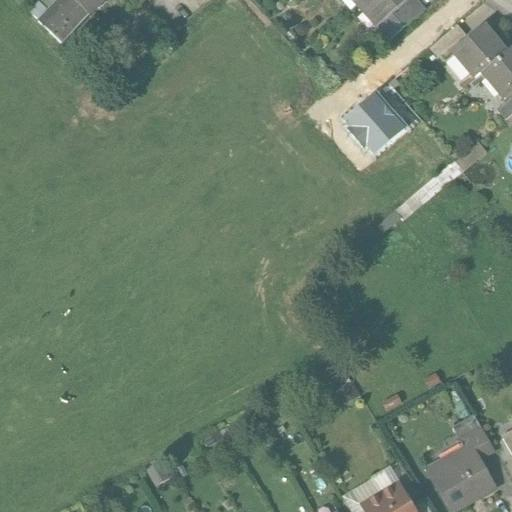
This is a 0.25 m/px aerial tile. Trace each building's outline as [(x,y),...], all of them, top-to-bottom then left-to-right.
[(66,0),(68,1),(89,22),(90,23),(112,2),(109,0),(66,0)] [(155,0),(154,0),(116,0),(124,10),(135,2),(139,6),(134,10),(139,14),(155,0)] [(380,30),(392,20),(411,3),(409,0),(368,0),(360,7),(380,30)] [(61,51),(89,22),(68,1),(50,19),(39,30),(61,51)] [(411,3),(392,20),(395,23),(415,6),(411,3)] [(424,17),(415,6),(395,23),(404,34),(424,17)] [(31,20),(39,30),(50,19),(40,10),(31,20)] [(145,55),(160,42),(151,30),(135,43),(145,55)] [(457,31),(429,54),(438,64),(465,41),(457,31)] [(451,57),(474,84),(482,78),(506,58),(483,31),(451,57)] [(511,52),(506,58),(482,78),(505,104),(511,98),(511,52)] [(404,138),(373,101),(343,127),(350,136),(347,139),(364,158),(367,155),(373,164),(404,138)] [(511,103),(497,116),(506,127),(511,121),(511,103)] [(478,150),(454,169),(466,183),(490,164),(478,150)] [(474,455),(480,465),(494,457),(474,422),(453,434),(467,459),(474,455)] [(511,439),(502,445),(511,462),(511,439)] [(480,465),(474,455),(467,459),(428,481),(444,511),(463,511),(496,494),(480,465)] [(381,501),(387,511),(412,511),(400,490),(381,501)] [(387,511),(381,501),(362,511),(387,511)]
